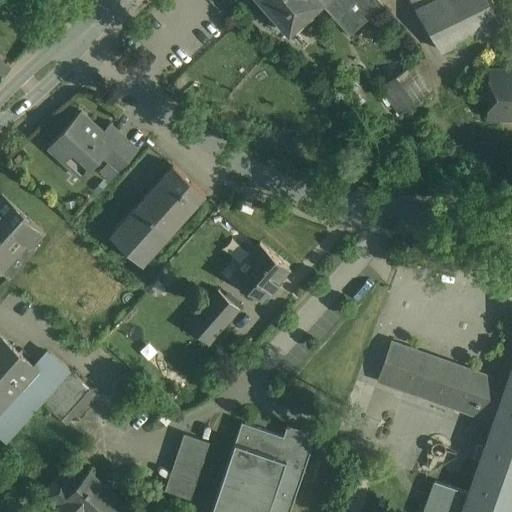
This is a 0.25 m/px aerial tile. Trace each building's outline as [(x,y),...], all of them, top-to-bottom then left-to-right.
[(321,2),(319,0),(260,0),(288,32),(289,31),(321,2)] [(383,4),(379,0),(319,0),(321,2),(349,34),(383,4)] [(410,0),(415,9),(433,0),(410,0)] [(433,0),(415,9),(441,51),(499,23),(487,0),(433,0)] [(411,66),(382,85),(401,113),(429,94),(411,66)] [(511,71),(492,71),(491,90),(495,90),(494,116),(511,116),(511,71)] [(81,111),(49,147),(81,177),(100,155),(101,156),(117,137),(108,130),(112,125),(111,124),(103,132),(81,111)] [(138,149),(112,125),(108,130),(117,137),(101,156),(118,171),(138,149)] [(173,165),(110,235),(142,265),(206,195),(173,165)] [(43,232),(2,195),(0,196),(0,272),(1,274),(2,273),(0,270),(0,266),(22,241),(30,247),(43,232)] [(22,241),(0,266),(0,270),(2,273),(1,274),(9,281),(35,251),(30,247),(22,241)] [(260,243),(232,275),(261,301),(289,269),(260,243)] [(218,289),(187,325),(208,343),(239,307),(218,289)] [(0,409),(37,368),(36,368),(0,335),(0,409)] [(505,391),(389,350),(378,381),(494,422),(470,492),(469,495),(509,510),(511,501),(511,371),(506,387),(505,391)] [(37,368),(0,409),(0,437),(5,443),(70,370),(50,353),(36,368),(37,368)] [(92,391),(72,373),(44,404),(72,430),(72,429),(65,422),(92,391)] [(289,511),(312,446),(242,422),(211,511),(289,511)] [(186,434),(167,491),(190,499),(210,442),(186,434)] [(63,470),(38,498),(53,511),(78,484),(63,470)] [(53,511),(52,511),(112,511),(121,503),(99,482),(89,473),(78,484),(53,511)] [(470,492),(435,480),(423,511),(508,511),(509,510),(469,495),(470,492)]
